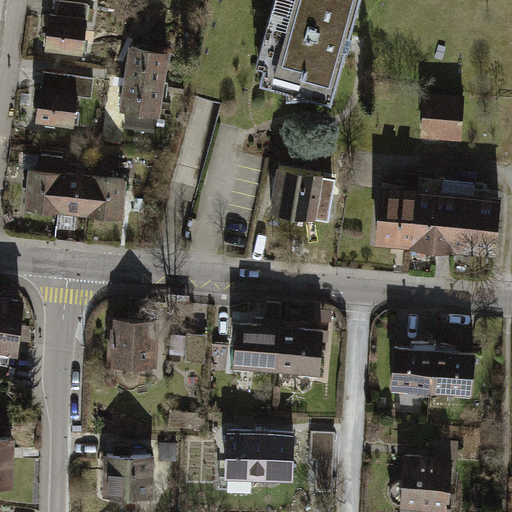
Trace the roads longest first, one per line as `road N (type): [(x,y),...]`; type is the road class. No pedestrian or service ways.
road 1 (residential): [(69,263),(363,288)]
road 2 (residential): [(58,511),(69,263)]
road 3 (residential): [(352,511),(363,288)]
road 4 (residential): [(363,288),(511,302)]
road 5 (residential): [(0,133),(16,0)]
